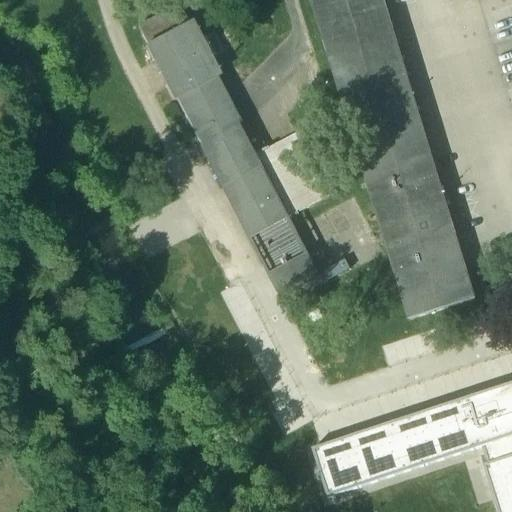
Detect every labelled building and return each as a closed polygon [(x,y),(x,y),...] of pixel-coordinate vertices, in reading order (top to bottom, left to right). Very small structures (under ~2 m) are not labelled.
[(475,301),(382,0),(310,0),(409,321),(475,301)] [(177,7),(139,27),(149,46),(145,48),(146,49),(135,55),(141,67),(153,61),(174,101),(177,100),(215,79),(219,78),(209,59),(211,58),(212,59),(224,52),(214,34),(202,40),(202,41),(200,42),(190,24),(187,26),(177,7)] [(269,30),(242,57),(252,68),(280,40),(269,30)] [(255,156),(215,79),(177,100),(268,276),(307,256),(288,220),(255,156)] [(294,136),(255,156),(288,220),(328,200),(294,136)] [(307,256),(268,276),(278,294),(317,275),(307,256)] [(511,382),(308,446),(324,495),(483,445),(511,436),(511,382)] [(511,436),(483,445),(489,464),(511,457),(511,436)] [(511,511),(511,457),(489,464),(484,466),(498,511),(511,511)]
